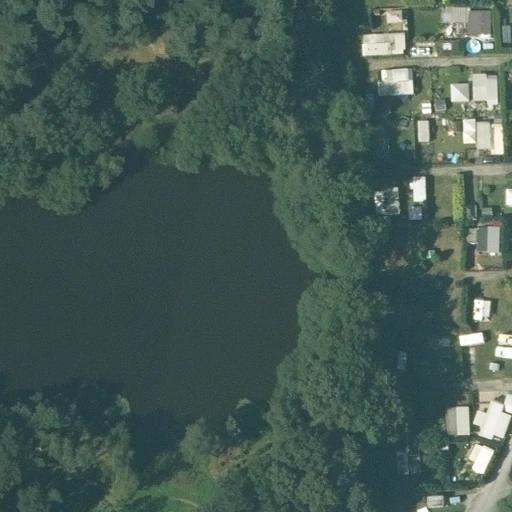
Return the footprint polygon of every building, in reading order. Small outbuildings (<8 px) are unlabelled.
[(492,35),(492,8),(447,8),(447,27),(470,27),(470,34),(492,35)] [(364,34),(364,55),(407,54),(406,32),(364,34)] [(415,94),(413,68),(381,69),(382,96),(415,94)] [(499,102),(499,73),(473,74),(473,84),(452,84),(452,102),(499,102)] [(465,121),(465,132),(479,132),(479,151),(505,151),(505,121),(465,121)] [(378,214),(401,213),(399,189),(376,190),(378,214)] [(479,243),(479,251),(501,252),(501,227),(468,227),(468,243),(479,243)] [(454,333),(429,334),(429,356),(455,355),(454,333)] [(483,411),(476,432),(505,441),(511,417),(511,414),(502,412),(504,404),(492,400),(488,413),(483,411)] [(446,408),(448,436),(471,435),(470,406),(446,408)] [(480,443),(469,467),(485,475),(496,450),(480,443)] [(408,446),(409,474),(421,473),(420,446),(408,446)]
